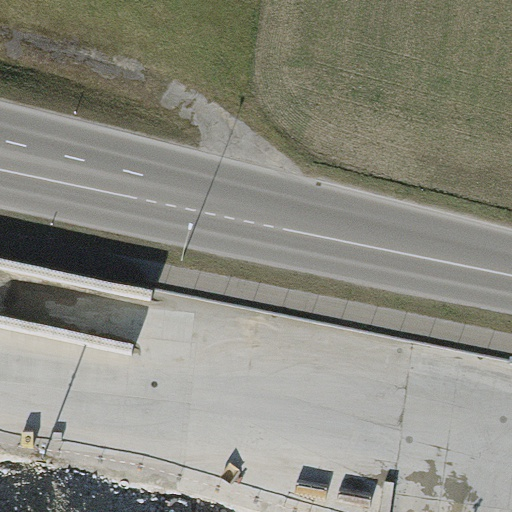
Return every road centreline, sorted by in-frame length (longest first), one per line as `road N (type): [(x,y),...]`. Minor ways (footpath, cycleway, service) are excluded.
road 1 (primary): [(0,153),(511,274)]
road 2 (track): [(270,217),(230,142),(153,88),(0,41)]
